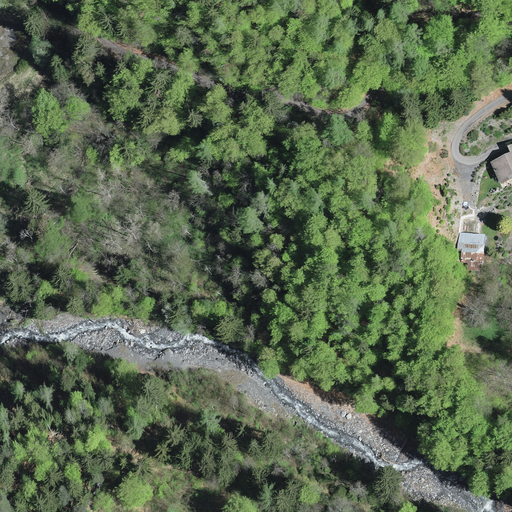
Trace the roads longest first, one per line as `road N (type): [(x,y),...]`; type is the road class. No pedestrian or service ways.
road 1 (track): [(44,0),(321,121),(347,113),(451,34),(511,29)]
road 2 (residential): [(511,142),(477,162),(463,161),(454,143),(511,95)]
